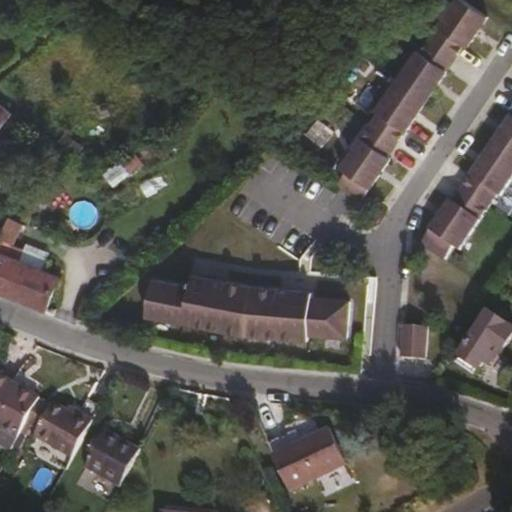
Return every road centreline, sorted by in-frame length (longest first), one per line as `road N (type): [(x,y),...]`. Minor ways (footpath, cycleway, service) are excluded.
road 1 (residential): [(0,308),(60,344),(176,379),(383,397)]
road 2 (residential): [(389,274),(391,241),(500,75)]
road 3 (residential): [(389,274),(260,188)]
road 4 (residential): [(383,397),(463,407),(511,435)]
road 5 (residential): [(383,397),(389,274)]
